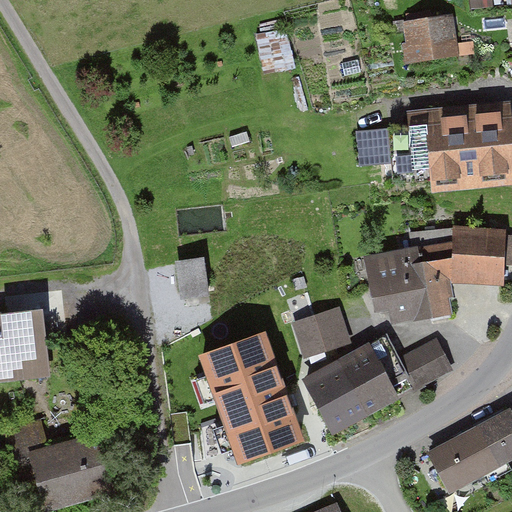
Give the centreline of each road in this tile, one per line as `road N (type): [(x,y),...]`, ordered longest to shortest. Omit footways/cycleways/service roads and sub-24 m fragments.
road 1 (track): [(166,511),(129,221),(0,1)]
road 2 (residential): [(365,455),(466,396),(511,345)]
road 3 (residential): [(208,511),(365,455)]
